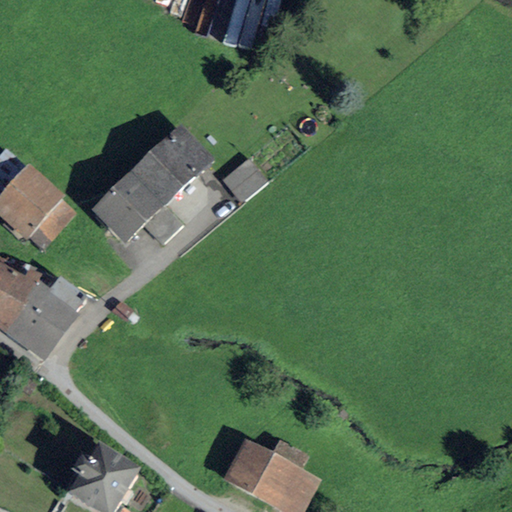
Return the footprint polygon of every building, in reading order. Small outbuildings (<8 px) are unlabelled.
[(180,130),(131,177),(164,212),(213,165),(180,130)] [(77,215),(27,169),(0,199),(0,218),(43,255),(77,215)] [(164,212),(131,177),(92,215),(125,249),(164,212)] [(36,294),(0,267),(0,338),(2,340),(36,294)] [(41,288),(36,294),(2,340),(0,342),(39,371),(79,317),(41,288)] [(301,511),(317,482),(245,444),(224,482),(281,511),(301,511)] [(113,511),(136,478),(95,452),(66,496),(89,511),(113,511)]
